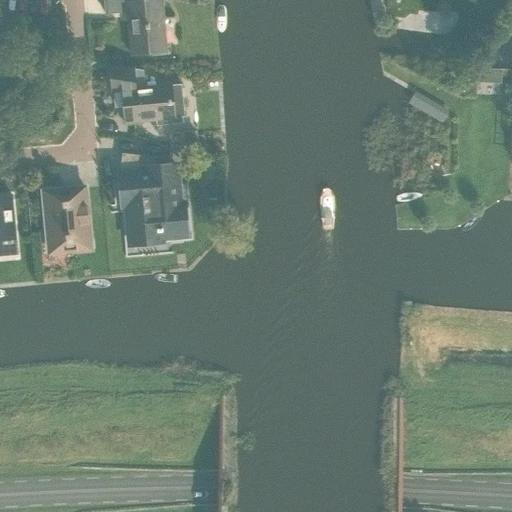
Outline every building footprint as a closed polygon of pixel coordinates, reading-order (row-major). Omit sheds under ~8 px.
[(103,0),(105,13),(128,11),(132,57),(166,53),(165,47),(169,47),(169,46),(165,46),(161,4),(165,4),(165,3),(145,5),(144,0),(103,0)] [(144,71),(110,66),(112,92),(123,91),(126,123),(157,120),(157,127),(184,124),(183,116),(185,116),(182,84),(146,87),(144,71)] [(502,68),(477,67),(477,83),(501,83),(502,68)] [(193,131),(183,132),(185,147),(198,145),(197,131),(193,131)] [(161,241),(161,237),(186,235),(183,204),(179,204),(176,165),(155,167),(154,158),(122,154),(120,172),(123,205),(127,205),(131,244),(161,241)] [(88,243),(87,227),(89,226),(85,188),(43,192),(47,230),(49,230),(50,246),(55,251),(84,248),(88,243)] [(0,240),(16,239),(12,194),(0,195),(0,240)]
